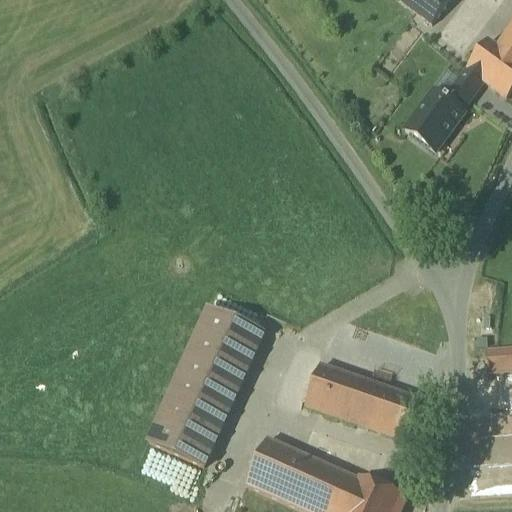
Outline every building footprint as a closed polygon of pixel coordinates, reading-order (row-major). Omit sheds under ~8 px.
[(392,0),(432,30),(454,0),(392,0)] [(436,86),(405,134),(441,165),(491,103),(511,124),(511,123),(511,35),(504,50),(489,40),(448,95),(436,86)] [(143,449),(211,480),(273,350),(207,316),(143,449)] [(511,355),(484,357),(488,379),(511,377),(511,355)] [(319,375),(308,413),(416,452),(428,413),(319,375)] [(244,495),(274,511),(403,511),(398,493),(272,446),(244,495)]
